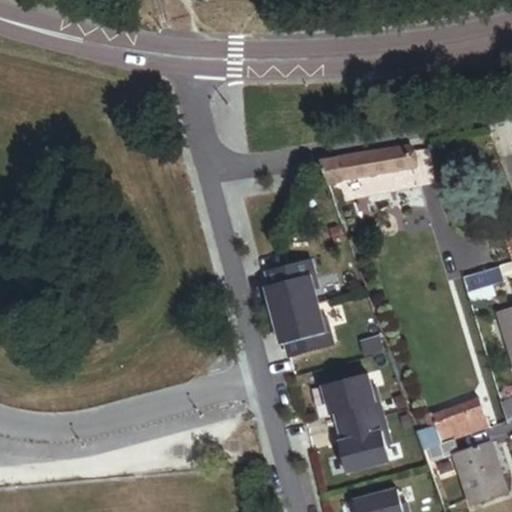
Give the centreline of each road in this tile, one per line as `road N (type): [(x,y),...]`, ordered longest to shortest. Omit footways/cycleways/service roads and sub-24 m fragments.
road 1 (tertiary): [(188,55),(377,51),(511,34)]
road 2 (residential): [(210,175),(511,114)]
road 3 (residential): [(264,375),(123,415),(65,425),(0,422)]
road 4 (residential): [(264,375),(210,175)]
road 5 (tertiary): [(0,17),(188,55)]
road 6 (residential): [(300,511),(264,375)]
road 7 (residential): [(210,175),(188,55)]
